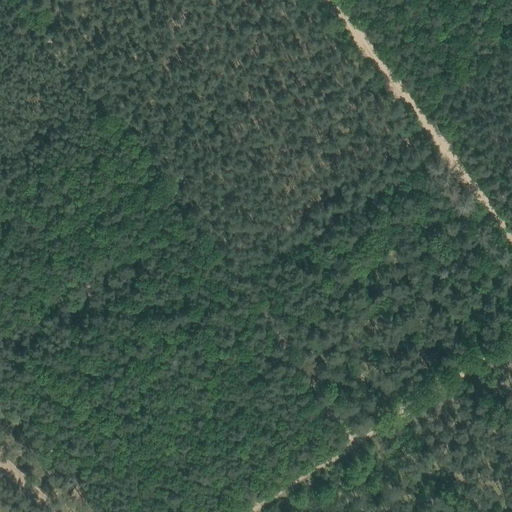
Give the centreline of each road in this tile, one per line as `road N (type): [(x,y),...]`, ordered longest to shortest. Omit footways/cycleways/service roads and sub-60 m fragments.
road 1 (track): [(511,341),(245,511)]
road 2 (track): [(511,235),(337,0)]
